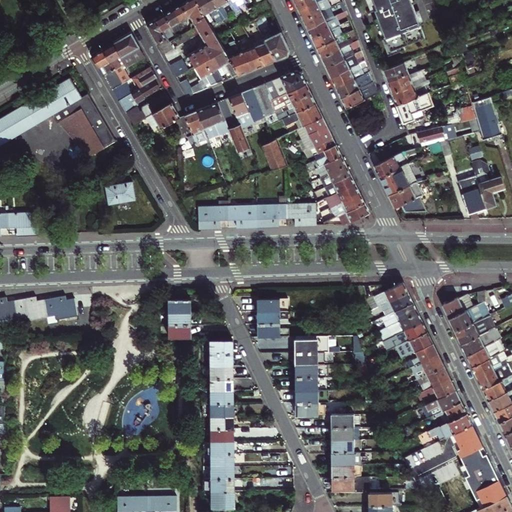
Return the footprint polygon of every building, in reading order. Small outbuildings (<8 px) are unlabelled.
[(194,23),(205,17),(195,0),(189,0),(182,4),(188,15),(188,16),(189,15),(194,23)] [(195,0),(205,17),(209,23),(215,19),(217,23),(223,19),(216,8),(217,8),(212,0),(195,0)] [(228,1),(227,0),(212,0),(217,8),(216,8),(223,19),(228,16),(224,8),(222,4),(228,1)] [(238,0),(227,0),(228,1),(230,4),(237,16),(242,13),(238,6),(236,2),(238,0)] [(299,10),(319,0),(296,0),(295,1),(299,10)] [(343,1),(342,0),(319,0),(299,10),(304,19),(310,16),(329,7),(338,3),(343,1)] [(371,0),(378,17),(391,50),(403,45),(426,36),(422,26),(417,12),(414,5),(412,0),(371,0)] [(267,1),(251,8),(256,19),(261,16),(264,15),(272,11),(267,1)] [(338,3),(342,12),(347,10),(343,1),(338,3)] [(182,4),(173,9),(182,23),(188,24),(188,16),(188,15),(182,4)] [(308,28),(326,20),(334,16),(329,7),(310,16),(304,19),(308,28)] [(182,23),(173,9),(164,14),(175,32),(180,28),(182,24),(182,23)] [(327,22),(338,17),(339,20),(349,15),(347,10),(342,12),(334,16),(326,20),(327,22)] [(417,12),(422,26),(426,24),(421,11),(417,12)] [(175,32),(164,14),(156,19),(167,39),(176,34),(175,32)] [(256,19),(254,20),(267,42),(277,59),(288,55),(290,49),(280,28),(271,33),(271,31),(267,22),(265,23),(261,16),(256,19)] [(194,23),(202,37),(213,30),(209,23),(205,17),(194,23)] [(327,22),(326,20),(308,28),(313,38),(339,25),(341,24),(339,20),(338,17),(327,22)] [(391,50),(378,17),(374,18),(389,55),(404,48),(403,45),(391,50)] [(168,40),(167,39),(156,19),(147,24),(150,31),(161,49),(163,54),(173,48),(168,40)] [(472,21),(464,24),(466,30),(474,27),(472,21)] [(313,38),(317,47),(343,34),(339,25),(313,38)] [(322,57),(358,39),(354,29),(343,34),(317,47),(322,57)] [(221,44),(216,35),(213,30),(202,37),(207,44),(204,46),(211,57),(215,55),(220,52),(217,46),(221,44)] [(225,51),(238,73),(239,75),(252,69),(247,61),(246,62),(241,52),(242,52),(236,42),(229,30),(225,31),(231,42),(228,43),(231,47),(225,51)] [(113,44),(126,66),(139,59),(145,56),(131,33),(113,44)] [(236,42),(242,52),(241,52),(246,62),(247,61),(252,69),(265,64),(255,47),(250,39),(242,44),(239,40),(236,42)] [(361,46),(358,39),(322,57),(327,67),(355,53),(353,49),(361,46)] [(277,59),(267,42),(255,47),(265,64),(277,59)] [(228,43),(222,45),(225,51),(231,47),(228,43)] [(123,68),(126,66),(113,44),(103,49),(122,83),(126,81),(129,79),(123,68)] [(215,55),(224,70),(228,68),(230,71),(232,76),(238,73),(225,51),(222,45),(221,44),(217,46),(220,52),(215,55)] [(205,61),(211,57),(204,46),(189,54),(195,66),(205,61)] [(113,89),(122,83),(103,49),(91,56),(99,67),(113,89)] [(355,53),(327,67),(332,77),(359,63),(357,59),(364,55),(362,50),(355,53)] [(211,57),(205,61),(217,82),(223,79),(222,76),(220,73),(224,70),(215,55),(211,57)] [(453,69),(461,66),(457,56),(451,59),(453,63),(451,64),(453,69)] [(170,65),(177,76),(189,70),(182,59),(170,65)] [(366,60),(359,63),(332,77),(336,87),(364,73),(362,68),(368,66),(366,60)] [(187,79),(180,83),(186,92),(193,93),(208,87),(206,84),(210,82),(211,84),(217,82),(205,61),(195,66),(203,79),(199,81),(200,83),(192,87),(187,79)] [(388,81),(408,74),(403,61),(383,69),(388,81)] [(139,88),(157,78),(151,66),(145,70),(132,78),(138,89),(139,88)] [(449,77),(462,72),(461,67),(461,66),(453,69),(447,72),(449,77)] [(392,93),(426,80),(422,69),(408,74),(388,81),(392,93)] [(296,70),(281,76),(288,92),(306,83),(301,72),(296,70)] [(364,73),(336,87),(341,97),(374,81),(370,70),(364,73)] [(465,79),(462,72),(449,77),(451,84),(465,79)] [(288,92),(281,76),(273,80),(279,96),(288,92)] [(0,145),(52,115),(82,97),(71,77),(0,118),(0,145)] [(397,105),(428,93),(425,84),(430,83),(428,79),(426,80),(392,93),(397,105)] [(160,89),(155,80),(140,89),(139,88),(138,89),(133,92),(119,100),(126,112),(127,112),(137,105),(139,104),(138,102),(145,98),(145,97),(160,89)] [(271,100),(279,96),(273,80),(265,83),(271,100)] [(119,100),(133,92),(126,81),(122,83),(113,89),(119,100)] [(374,81),(341,97),(347,108),(372,96),(378,92),(374,81)] [(265,83),(253,88),(265,117),(268,126),(279,121),(275,111),(271,100),(265,83)] [(288,92),(279,96),(271,100),(275,111),(282,107),(287,105),(311,93),(306,83),(288,92)] [(265,117),(253,88),(242,92),(253,122),(265,117)] [(242,92),(230,97),(241,125),(242,128),(254,123),(253,122),(242,92)] [(372,96),(381,120),(388,117),(378,92),(372,96)] [(82,97),(52,115),(57,123),(59,122),(89,157),(116,141),(88,93),(82,97)] [(170,102),(165,93),(142,106),(141,109),(142,110),(141,111),(137,105),(127,112),(134,124),(146,117),(153,113),(154,112),(154,111),(170,102)] [(311,93),(287,105),(289,109),(284,111),(282,107),(275,111),(279,121),(283,119),(316,103),(311,93)] [(432,105),(428,93),(397,105),(404,122),(423,115),(421,109),(432,105)] [(472,103),(473,106),(476,118),(480,130),(483,140),(502,134),(491,96),(472,103)] [(218,102),(222,112),(229,110),(225,99),(218,102)] [(171,102),(154,112),(153,113),(159,124),(162,131),(173,125),(177,124),(176,119),(180,117),(171,102)] [(207,106),(214,124),(215,124),(219,134),(230,130),(229,130),(222,112),(218,102),(207,106)] [(285,125),(296,120),(300,119),(303,126),(323,117),(316,103),(283,119),(285,125)] [(207,106),(197,110),(208,138),(219,134),(215,124),(214,124),(207,106)] [(470,120),(476,118),(473,106),(458,110),(459,114),(461,121),(470,120)] [(176,119),(177,124),(178,139),(188,136),(190,143),(195,141),(197,146),(202,144),(201,141),(208,138),(197,110),(180,117),(176,119)] [(152,128),(159,124),(153,113),(146,117),(152,128)] [(461,121),(459,114),(447,117),(448,125),(454,123),(461,121)] [(336,144),(323,117),(303,126),(299,128),(296,129),(306,148),(303,150),(307,158),(314,154),(319,152),(336,144)] [(473,132),(477,131),(480,130),(476,118),(470,120),(473,132)] [(448,125),(418,132),(421,145),(457,136),(454,123),(448,125)] [(242,128),(241,125),(229,130),(230,130),(238,151),(246,148),(250,146),(242,128)] [(278,168),(288,164),(278,138),(262,145),(271,170),(272,170),(278,168)] [(446,139),(439,141),(442,150),(443,154),(444,156),(451,154),(446,139)] [(432,153),(442,150),(439,141),(429,144),(432,153)] [(336,144),(319,152),(322,157),(316,159),(306,164),(308,172),(316,168),(342,155),(336,144)] [(478,147),(469,150),(472,159),(481,156),(478,147)] [(381,161),(376,150),(368,153),(374,165),(381,161)] [(401,152),(381,161),(374,165),(380,177),(399,167),(397,163),(406,158),(405,156),(407,155),(405,151),(401,152)] [(342,155),(316,168),(319,174),(327,170),(329,173),(346,165),(342,155)] [(472,163),(476,175),(486,208),(496,205),(492,191),(505,187),(501,176),(492,179),(487,165),(480,160),(472,163)] [(425,180),(424,177),(415,179),(408,163),(407,164),(399,167),(380,177),(389,195),(415,182),(417,182),(425,180)] [(346,165),(329,173),(321,177),(320,177),(325,187),(351,174),(346,165)] [(355,183),(351,174),(325,187),(329,196),(355,183)] [(486,208),(476,175),(458,180),(468,213),(486,208)] [(105,186),(109,205),(136,200),(133,182),(105,186)] [(423,195),(418,184),(417,182),(415,182),(389,195),(395,208),(401,205),(405,212),(426,211),(420,196),(423,195)] [(355,183),(329,196),(326,198),(328,203),(332,201),(334,205),(360,193),(355,183)] [(364,202),(360,193),(334,205),(330,208),(333,213),(334,213),(336,212),(338,216),(338,215),(364,202)] [(279,204),(257,205),(258,226),(279,225),(279,217),(287,217),(286,204),(286,197),(279,198),(279,204)] [(220,219),(228,219),(228,206),(228,200),(219,200),(219,206),(198,207),(199,228),(221,227),(220,219)] [(364,202),(338,215),(343,225),(356,218),(369,212),(364,202)] [(316,203),(292,203),(286,204),(287,217),(294,217),(295,225),(317,224),(316,203)] [(258,226),(257,205),(228,206),(228,219),(236,219),(237,227),(258,226)] [(39,234),(38,212),(12,213),(9,213),(9,227),(17,227),(17,234),(39,234)] [(0,213),(0,235),(1,235),(1,227),(9,227),(9,213),(0,213)] [(374,296),(379,306),(408,292),(403,282),(386,290),(374,296)] [(385,315),(413,302),(408,292),(379,306),(372,309),(375,314),(383,310),(385,315)] [(511,293),(501,299),(505,307),(511,303),(511,293)] [(449,302),(442,305),(449,318),(473,306),(467,294),(459,298),(458,297),(449,302)] [(48,316),(49,322),(57,321),(57,319),(78,315),(75,298),(66,299),(66,295),(45,299),(48,316)] [(374,296),(374,295),(367,299),(372,309),(379,306),(374,296)] [(15,300),(20,323),(28,322),(27,320),(48,316),(45,299),(37,300),(36,296),(15,300)] [(0,298),(0,320),(10,318),(12,327),(20,326),(20,323),(15,300),(7,301),(7,297),(0,298)] [(280,298),(258,298),(258,311),(288,311),(288,303),(280,304),(280,298)] [(191,299),(169,299),(169,312),(191,312),(191,299)] [(378,328),(379,331),(386,327),(418,312),(413,302),(385,315),(382,317),(385,324),(378,328)] [(473,306),(449,318),(455,331),(489,314),(487,310),(484,312),(480,303),(473,306)] [(288,311),(258,311),(259,324),(281,323),(289,323),(288,311)] [(169,312),(169,325),(191,324),(191,312),(169,312)] [(391,337),(422,321),(418,312),(386,327),(391,337)] [(489,314),(455,331),(461,343),(496,327),(498,325),(492,313),(489,314)] [(382,317),(374,321),(378,328),(385,324),(382,317)] [(383,341),(382,341),(387,350),(397,346),(427,331),(422,321),(391,337),(383,341)] [(281,323),(259,324),(259,336),(289,336),(289,328),(281,328),(281,323)] [(191,324),(169,325),(169,337),(191,337),(191,324)] [(383,341),(391,337),(386,327),(379,331),(378,331),(383,341)] [(461,343),(466,355),(494,341),(490,334),(497,330),(496,327),(461,343)] [(499,339),(501,338),(497,330),(490,334),(494,341),(499,339)] [(415,351),(433,342),(427,331),(397,346),(402,357),(415,351)] [(318,339),(318,352),(325,352),(328,352),(328,335),(318,336),(318,339)] [(358,335),(354,335),(354,351),(362,351),(358,335)] [(296,339),(296,352),(318,352),(318,339),(296,339)] [(494,341),(466,355),(472,366),(502,351),(504,350),(499,339),(494,341)] [(233,340),(211,340),(211,353),(233,353),(233,340)] [(429,358),(438,353),(433,342),(415,351),(418,357),(407,362),(409,367),(411,367),(421,362),(430,359),(429,358)] [(362,351),(354,351),(358,364),(359,364),(366,364),(362,351)] [(502,351),(472,366),(477,377),(486,373),(485,371),(494,368),(494,369),(507,363),(511,360),(510,357),(506,359),(502,351)] [(296,352),(296,365),(326,364),(325,352),(318,352),(296,352)] [(233,365),(233,353),(211,353),(211,365),(233,365)] [(418,379),(444,366),(438,353),(429,358),(430,359),(421,362),(411,367),(417,379),(418,379)] [(485,371),(486,373),(477,377),(483,388),(511,374),(511,372),(507,363),(494,369),(494,368),(485,371)] [(296,365),(296,377),(326,377),(326,375),(329,375),(329,364),(326,364),(296,365)] [(366,364),(359,364),(359,376),(369,376),(366,364)] [(233,365),(211,365),(211,378),(233,378),(233,365)] [(441,382),(450,377),(444,366),(418,379),(423,390),(433,386),(442,383),(441,382)] [(511,374),(483,388),(488,400),(511,388),(511,374)] [(296,377),(296,390),(327,389),(326,377),(296,377)] [(425,404),(456,390),(450,377),(441,382),(442,383),(433,386),(423,390),(417,393),(420,399),(422,398),(425,404)] [(233,378),(211,378),(211,390),(233,390),(233,378)] [(511,388),(488,400),(494,411),(511,402),(511,388)] [(296,390),(297,402),(319,402),(331,402),(331,389),(327,389),(296,390)] [(371,401),(377,401),(374,389),(367,389),(368,401),(371,401)] [(233,403),(233,390),(211,390),(211,403),(233,403)] [(445,409),(461,401),(456,390),(425,404),(422,406),(427,418),(445,409)] [(371,401),(371,414),(381,414),(377,401),(371,401)] [(467,412),(461,401),(445,409),(451,420),(467,412)] [(297,402),(297,415),(325,414),(325,404),(319,404),(319,402),(297,402)] [(511,402),(494,411),(499,422),(511,416),(511,402)] [(203,403),(203,416),(212,416),(211,403),(203,403)] [(233,403),(211,403),(212,416),(234,415),(233,403)] [(451,435),(473,424),(467,412),(451,420),(439,425),(445,437),(451,435)] [(354,414),(332,414),(332,427),(354,427),(354,414)] [(234,415),(212,416),(212,428),(234,428),(234,415)] [(511,416),(499,422),(505,434),(511,429),(511,416)] [(507,495),(473,424),(451,435),(465,464),(461,466),(481,507),(489,503),(496,500),(499,498),(507,495)] [(332,427),(332,439),(354,439),(354,427),(332,427)] [(234,428),(212,428),(212,441),(234,440),(234,428)] [(332,439),(332,452),(354,452),(354,439),(332,439)] [(212,441),(212,453),(234,453),(234,440),(212,441)] [(332,452),(333,464),(355,464),(361,464),(361,458),(373,458),(373,451),(354,452),(332,452)] [(234,453),(212,453),(212,466),(234,465),(234,453)] [(333,464),(333,477),(355,477),(355,464),(333,464)] [(234,465),(212,466),(212,478),(234,478),(234,465)] [(333,477),(333,490),(355,490),(355,489),(370,489),(370,476),(355,477),(333,477)] [(212,491),(212,478),(204,478),(204,491),(212,491)] [(234,478),(212,478),(212,491),(234,490),(234,478)] [(212,491),(213,508),(235,507),(234,490),(212,491)] [(399,492),(370,492),(370,505),(392,505),(392,500),(399,500),(399,492)] [(496,500),(489,503),(481,507),(477,509),(477,511),(511,511),(511,505),(510,501),(507,495),(499,498),(496,500)] [(50,496),(50,511),(69,511),(70,496),(50,496)] [(139,511),(139,510),(147,510),(147,496),(126,497),(118,497),(118,511),(139,511)] [(147,496),(147,510),(155,510),(155,511),(177,511),(177,496),(150,496),(147,496)]
